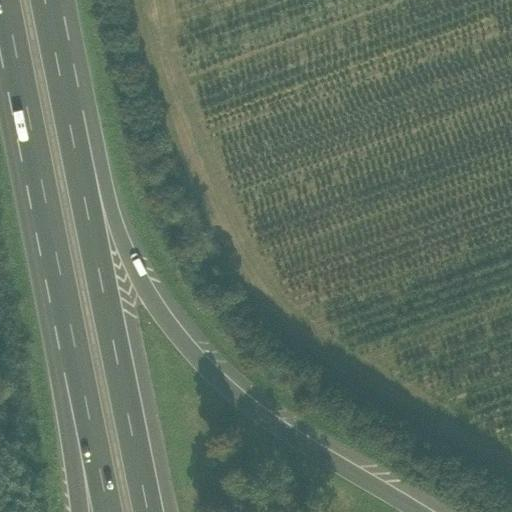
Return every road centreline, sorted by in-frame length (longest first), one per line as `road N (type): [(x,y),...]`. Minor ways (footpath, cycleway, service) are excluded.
road 1 (motorway): [(418,511),(246,405),(172,331),(131,266),(101,172),(66,113)]
road 2 (motorway): [(147,511),(66,113)]
road 3 (motorway): [(55,251),(107,511)]
road 4 (motorway): [(55,251),(80,511)]
road 5 (motorway): [(2,0),(55,251)]
